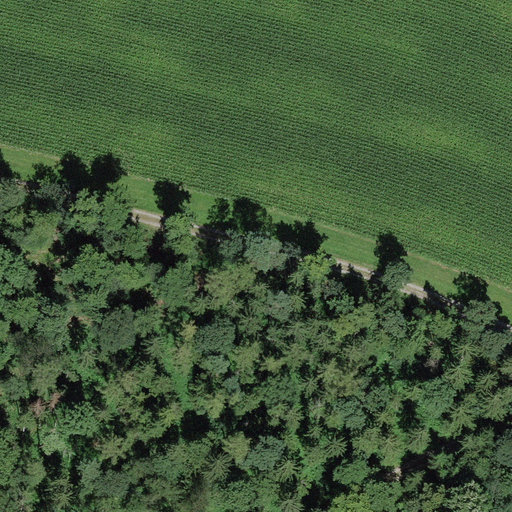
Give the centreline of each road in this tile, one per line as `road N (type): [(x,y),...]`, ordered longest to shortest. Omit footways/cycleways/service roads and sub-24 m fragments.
road 1 (track): [(511,347),(418,302),(0,198)]
road 2 (track): [(343,511),(511,420)]
